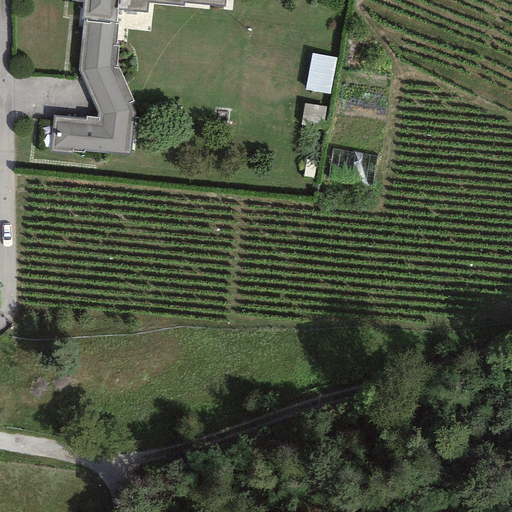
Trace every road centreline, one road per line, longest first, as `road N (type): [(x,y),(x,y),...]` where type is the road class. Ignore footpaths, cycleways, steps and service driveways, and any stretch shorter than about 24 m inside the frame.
road 1 (track): [(511,352),(201,448),(96,464)]
road 2 (residential): [(0,316),(1,111),(33,93)]
road 3 (unclassified): [(103,511),(96,464),(0,442)]
